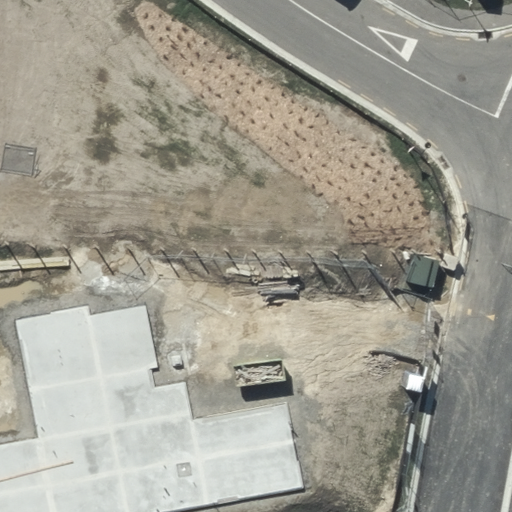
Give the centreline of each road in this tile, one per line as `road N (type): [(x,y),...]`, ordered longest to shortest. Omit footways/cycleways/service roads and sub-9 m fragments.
road 1 (residential): [(511,131),(304,0)]
road 2 (residential): [(511,276),(459,511)]
